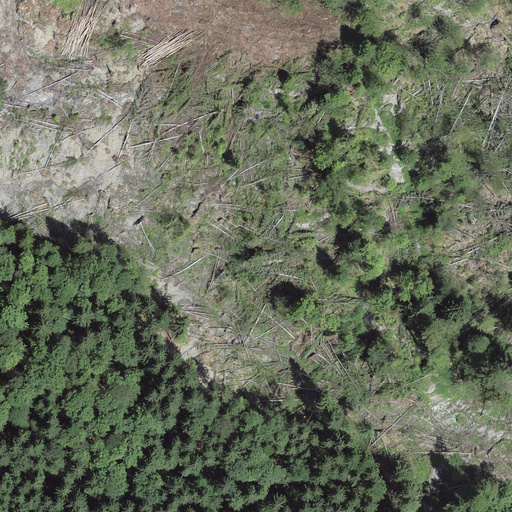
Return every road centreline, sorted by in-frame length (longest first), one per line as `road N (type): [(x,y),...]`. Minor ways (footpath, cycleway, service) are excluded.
road 1 (track): [(511,104),(486,129),(479,204),(463,234),(416,272),(391,318),(356,330),(297,313),(281,474),(288,511)]
road 2 (track): [(237,0),(244,52),(306,193),(297,313)]
road 3 (track): [(511,391),(459,420),(438,463),(429,511)]
